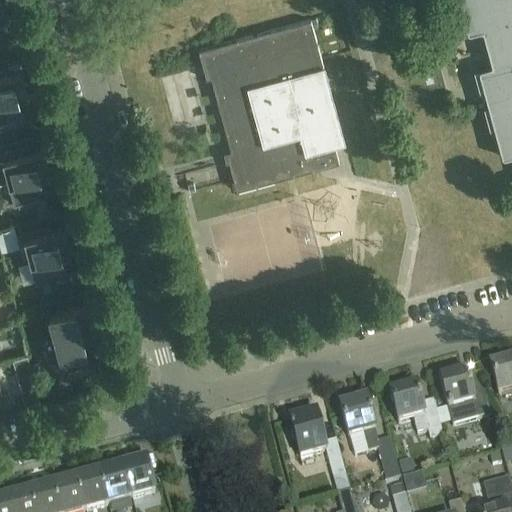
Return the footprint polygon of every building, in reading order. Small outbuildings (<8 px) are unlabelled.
[(511,0),(455,0),(458,8),(462,7),(464,16),(471,14),(476,32),(483,30),(493,67),(475,72),(480,91),(485,90),(489,107),(485,108),(491,130),(495,128),(511,123),(511,0)] [(311,21),(268,33),(199,51),(207,80),(212,79),(232,152),(235,161),(230,162),(237,191),(340,163),(334,144),(344,142),(311,21)] [(29,96),(22,71),(10,74),(8,67),(0,68),(0,124),(26,118),(21,98),(29,96)] [(511,123),(495,128),(503,158),(511,155),(511,123)] [(51,175),(47,160),(44,149),(32,152),(30,145),(1,153),(3,161),(0,161),(0,183),(8,181),(15,205),(34,200),(39,217),(49,214),(45,197),(48,196),(43,177),(51,175)] [(73,253),(66,228),(53,231),(51,224),(22,232),(36,284),(69,275),(64,256),(73,253)] [(15,239),(0,241),(0,264),(19,261),(15,239)] [(98,348),(92,325),(87,305),(50,315),(66,371),(96,363),(92,349),(98,348)] [(29,310),(20,313),(27,336),(35,334),(29,310)] [(511,359),(489,366),(497,398),(511,393),(511,359)] [(480,379),(479,380),(468,383),(465,373),(438,380),(452,428),(491,417),(480,379)] [(430,441),(442,438),(432,402),(421,405),(416,386),(389,394),(398,425),(413,421),(417,436),(427,433),(430,441)] [(379,444),(366,400),(340,407),(349,440),(364,436),(369,454),(377,452),(386,483),(399,479),(388,441),(379,444)] [(333,480),(346,476),(336,442),(325,445),(316,413),(303,417),(302,415),(289,419),(289,421),(288,421),(291,430),(290,431),(293,443),(294,442),(299,460),(326,453),(333,480)] [(154,494),(145,460),(121,466),(131,501),(154,494)] [(131,501),(121,466),(98,473),(108,507),(131,501)] [(90,511),(108,507),(98,473),(75,479),(84,511),(90,511)] [(84,511),(75,479),(52,485),(59,511),(84,511)] [(511,507),(511,497),(507,481),(482,487),(489,511),(503,511),(503,510),(511,507)] [(59,511),(52,485),(29,492),(34,511),(59,511)] [(34,511),(29,492),(6,498),(9,511),(34,511)] [(407,511),(404,497),(391,501),(394,511),(407,511)] [(0,511),(9,511),(6,498),(0,499),(0,511)] [(354,511),(351,498),(338,501),(340,511),(354,511)]
